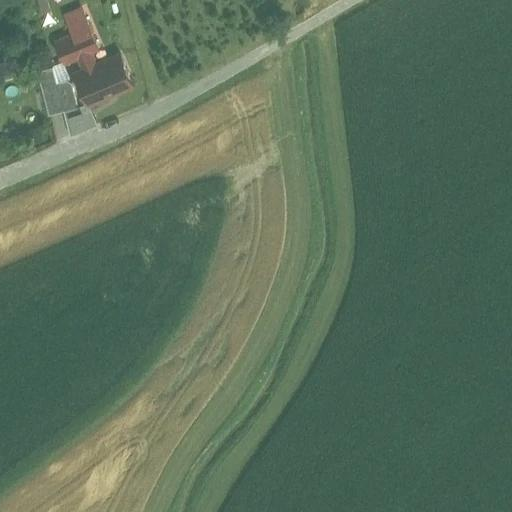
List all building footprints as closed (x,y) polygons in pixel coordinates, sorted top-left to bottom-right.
[(39,0),(41,12),(50,11),(47,0),(39,0)] [(57,41),(66,64),(80,59),(93,53),(101,50),(84,8),(67,15),(75,34),(57,41)] [(85,70),(77,74),(90,105),(136,85),(123,55),(99,65),(93,53),(80,59),(85,70)] [(51,115),(66,111),(58,83),(54,66),(39,70),(51,115)] [(74,83),(69,80),(58,83),(66,111),(81,107),(74,83)]
